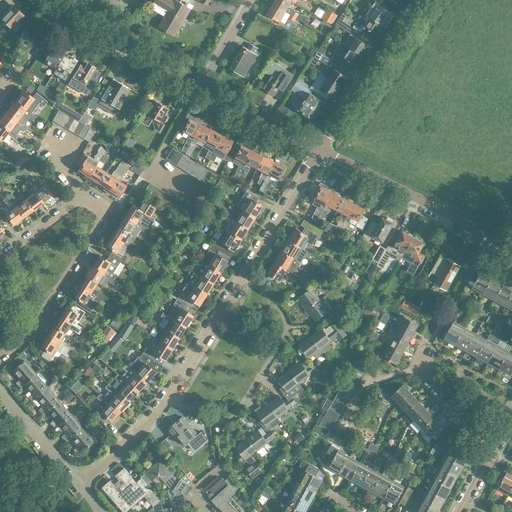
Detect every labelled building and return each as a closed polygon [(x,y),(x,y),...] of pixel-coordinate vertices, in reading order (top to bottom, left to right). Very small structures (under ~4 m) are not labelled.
[(170,0),(156,0),(155,2),(152,7),(165,15),(159,26),(175,35),(191,9),(176,0),(200,0),(208,5),(211,0),(172,0),(172,1),(170,0)] [(289,0),(275,0),(273,4),(285,11),(291,1),(289,0)] [(285,11),(273,4),(267,14),(279,21),(285,11)] [(18,21),(23,15),(12,5),(5,13),(2,11),(0,12),(0,17),(15,32),(22,25),(18,21)] [(370,10),(367,14),(366,15),(383,25),(389,15),(377,7),(373,12),(370,10)] [(328,10),(323,18),(330,23),(336,15),(328,10)] [(350,17),(343,13),(336,23),(346,30),(350,25),(346,23),(350,17)] [(376,35),(383,25),(366,15),(367,14),(366,13),(364,13),(361,14),(352,27),(365,35),(368,30),(376,35)] [(291,14),(288,17),(295,21),(294,22),(302,26),(304,21),(297,17),(291,14)] [(351,33),(344,43),(363,55),(369,45),(362,40),(365,35),(352,27),(350,25),(346,30),(351,33)] [(335,40),(329,43),(333,49),(338,46),(335,40)] [(363,55),(344,43),(336,55),(337,58),(335,61),(342,65),(346,59),(356,65),(363,55)] [(257,54),(260,49),(251,44),(248,49),(243,46),(230,68),(244,76),(257,55),(257,54)] [(318,51),(324,55),(330,58),(334,51),(322,44),(318,51)] [(56,68),(65,53),(53,46),(44,61),(56,68)] [(320,61),(324,55),(318,51),(315,57),(320,61)] [(65,53),(56,68),(67,75),(76,60),(65,53)] [(323,75),(341,87),(348,77),(341,72),(344,68),(333,61),(323,75)] [(85,84),(94,67),(87,63),(85,67),(80,64),(73,77),(85,84)] [(284,90),(292,77),(282,71),(275,67),(270,74),(272,75),(263,87),(275,95),(280,88),(284,90)] [(341,87),(323,75),(321,74),(311,89),(327,99),(330,95),(335,97),(341,87)] [(104,78),(91,98),(87,105),(94,109),(97,105),(114,114),(130,89),(113,78),(110,82),(104,78)] [(310,117),(321,100),(311,94),(313,91),(298,81),(292,89),(306,98),(299,110),(310,117)] [(22,90),(14,100),(31,113),(39,103),(44,106),(47,101),(36,92),(32,97),(22,90)] [(47,101),(53,104),(55,101),(58,97),(51,93),(47,101)] [(31,113),(14,100),(13,99),(9,103),(11,104),(7,111),(18,119),(21,122),(24,124),(29,118),(29,117),(28,116),(31,113)] [(160,121),(167,108),(154,100),(147,114),(144,120),(157,126),(159,121),(160,121)] [(53,121),(58,124),(64,113),(59,110),(53,121)] [(7,111),(0,119),(0,121),(10,130),(18,119),(7,111)] [(58,124),(64,127),(70,116),(64,113),(58,124)] [(191,142),(200,125),(201,122),(187,115),(183,123),(186,124),(182,131),(189,135),(187,139),(191,142)] [(64,127),(69,130),(75,119),(70,116),(64,127)] [(69,130),(74,133),(80,122),(75,119),(69,130)] [(10,130),(0,121),(0,138),(2,140),(7,134),(17,142),(20,137),(10,130)] [(33,131),(24,124),(21,122),(17,128),(29,137),(33,131)] [(79,136),(85,125),(80,122),(74,133),(79,136)] [(79,136),(84,139),(90,128),(85,125),(79,136)] [(202,146),(210,130),(200,125),(191,142),(195,144),(196,143),(202,146)] [(84,139),(88,141),(94,130),(90,128),(84,139)] [(210,130),(202,146),(202,147),(208,150),(213,152),(221,135),(210,130)] [(227,162),(228,159),(234,148),(230,145),(232,141),(221,135),(213,152),(217,154),(216,156),(227,162)] [(159,151),(164,141),(157,138),(152,148),(159,151)] [(186,152),(188,148),(191,142),(187,139),(181,150),(186,152)] [(237,141),(234,148),(228,159),(233,162),(238,165),(243,168),(252,151),(241,146),(242,144),(237,141)] [(88,178),(105,151),(106,149),(100,146),(97,150),(98,151),(94,159),(84,152),(77,163),(81,165),(77,171),(88,178)] [(177,152),(172,148),(166,158),(171,161),(177,152)] [(105,151),(88,178),(91,181),(92,179),(99,183),(106,172),(101,169),(108,158),(107,157),(108,156),(106,154),(108,152),(105,151)] [(262,156),(252,151),(243,168),(248,170),(250,165),(256,168),(262,156)] [(177,152),(171,161),(176,164),(182,155),(177,152)] [(213,152),(209,159),(213,161),(216,156),(217,154),(213,152)] [(29,159),(25,153),(14,162),(18,167),(29,159)] [(182,155),(176,164),(180,168),(187,158),(182,155)] [(264,180),(273,162),(262,156),(256,168),(262,171),(259,178),(260,178),(264,180)] [(187,158),(180,168),(185,171),(192,161),(187,158)] [(104,189),(107,191),(126,163),(121,160),(111,175),(106,172),(99,183),(105,187),(104,189)] [(192,161),(185,171),(190,174),(197,164),(192,161)] [(264,180),(261,186),(259,190),(263,192),(269,181),(275,185),(284,167),(273,162),(264,180)] [(121,192),(126,195),(132,185),(127,182),(125,185),(120,181),(129,166),(126,163),(107,191),(111,194),(112,192),(119,196),(121,192)] [(197,164),(190,174),(195,177),(202,168),(197,164)] [(235,172),(240,175),(243,168),(238,165),(235,172)] [(202,168),(195,177),(200,181),(207,171),(202,168)] [(244,177),(248,170),(243,168),(240,175),(244,177)] [(19,174),(23,179),(28,175),(24,170),(19,174)] [(14,188),(22,184),(19,179),(11,183),(14,188)] [(26,182),(31,188),(35,185),(30,179),(26,182)] [(200,181),(197,186),(207,192),(211,187),(200,181)] [(22,185),(27,192),(31,189),(31,188),(26,182),(22,185)] [(143,193),(148,196),(155,186),(150,183),(143,193)] [(38,189),(35,185),(31,188),(31,189),(42,203),(51,195),(44,185),(38,189)] [(160,189),(155,186),(148,196),(153,199),(160,189)] [(194,190),(204,197),(207,192),(197,186),(194,190)] [(324,209),(333,192),(322,186),(315,198),(321,201),(319,207),(324,209)] [(30,195),(25,199),(24,200),(32,210),(42,203),(31,189),(27,192),(30,195)] [(153,199),(158,202),(164,192),(160,189),(153,199)] [(201,202),(204,197),(194,190),(191,196),(201,202)] [(236,206),(254,218),(258,211),(260,213),(263,209),(260,207),(261,206),(255,203),(258,197),(246,190),(236,206)] [(169,196),(164,192),(158,202),(163,205),(169,196)] [(332,207),(337,210),(343,198),(333,192),(324,209),(328,212),(329,212),(332,207)] [(11,194),(7,197),(11,202),(15,199),(11,194)] [(23,217),(32,210),(24,200),(25,199),(21,195),(15,199),(11,202),(23,217)] [(163,205),(168,209),(174,199),(169,196),(163,205)] [(201,202),(191,196),(187,201),(197,207),(201,202)] [(3,200),(7,206),(11,202),(7,197),(3,200)] [(345,221),(354,203),(343,198),(337,210),(342,212),(340,218),(341,218),(345,221)] [(168,209),(173,212),(179,202),(174,199),(168,209)] [(141,225),(143,222),(145,223),(155,209),(143,201),(137,209),(132,205),(126,215),(141,225)] [(197,207),(187,201),(184,205),(194,212),(197,207)] [(1,208),(0,208),(0,217),(3,221),(8,217),(13,224),(23,217),(11,202),(7,206),(10,210),(5,214),(1,208)] [(178,215),(184,205),(179,202),(173,212),(178,215)] [(497,208),(506,218),(511,213),(511,210),(505,202),(497,208)] [(254,218),(236,206),(232,203),(229,208),(239,214),(234,221),(247,229),(254,218)] [(345,221),(349,223),(350,222),(362,229),(368,218),(361,215),(365,209),(354,203),(345,221)] [(184,205),(178,215),(188,222),(194,212),(184,205)] [(138,229),(141,225),(126,215),(119,225),(136,236),(140,230),(138,229)] [(224,230),(240,240),(244,233),(246,233),(248,230),(246,229),(247,229),(234,221),(224,215),(222,219),(228,223),(224,230)] [(384,242),(394,223),(392,222),(393,220),(388,218),(387,219),(382,217),(379,223),(377,224),(372,221),(363,236),(370,240),(372,236),(384,242)] [(345,221),(341,218),(336,228),(340,230),(345,221)] [(345,221),(340,230),(344,232),(349,223),(345,221)] [(311,229),(316,231),(318,227),(311,223),(309,227),(311,229)] [(112,235),(127,245),(130,241),(132,242),(136,236),(119,225),(112,235)] [(138,229),(140,230),(144,233),(147,229),(141,225),(138,229)] [(314,235),(316,231),(311,229),(309,233),(308,235),(296,228),(289,239),(301,246),(305,240),(312,245),(316,237),(314,235)] [(211,244),(232,257),(235,252),(233,250),(237,244),(239,244),(241,241),(240,240),(224,230),(217,241),(214,239),(211,244)] [(397,254),(402,257),(414,237),(413,236),(412,235),(409,234),(408,234),(403,231),(395,246),(397,247),(393,249),(392,247),(388,245),(387,249),(386,249),(382,256),(387,259),(388,256),(394,255),(394,254),(397,253),(397,254)] [(127,245),(112,235),(105,245),(112,250),(109,255),(120,262),(127,250),(125,249),(127,245)] [(402,257),(412,262),(414,259),(420,262),(421,262),(426,254),(420,251),(424,243),(419,240),(419,239),(416,237),(415,238),(414,237),(402,257)] [(289,239),(282,250),(300,261),(304,254),(309,257),(312,253),(301,246),(289,239)] [(136,245),(132,242),(130,241),(127,245),(134,249),(136,245)] [(226,267),(232,257),(211,244),(208,249),(209,250),(202,261),(220,272),(224,266),(226,267)] [(134,249),(127,245),(125,249),(127,250),(131,253),(134,249)] [(379,263),(382,256),(386,249),(380,245),(373,259),(379,263)] [(282,250),(275,261),(292,272),(293,270),(295,271),(298,271),(298,268),(296,266),(296,265),(302,269),(305,264),(300,261),(282,250)] [(103,272),(108,275),(114,279),(117,276),(113,273),(120,262),(109,255),(106,260),(99,255),(95,261),(93,259),(90,264),(93,265),(103,272)] [(447,289),(460,266),(448,260),(440,256),(431,271),(432,272),(430,277),(436,280),(435,283),(447,289)] [(190,269),(213,283),(220,272),(202,261),(197,258),(194,263),(190,269)] [(412,275),(420,262),(414,259),(412,262),(407,272),(412,275)] [(298,275),(292,272),(275,261),(267,273),(269,274),(268,275),(268,277),(271,279),(273,279),(274,277),(280,280),(284,273),(295,280),(298,275)] [(103,272),(93,265),(86,275),(97,282),(103,272)] [(206,295),(213,283),(190,269),(187,274),(191,276),(187,283),(206,295)] [(484,293),(493,276),(482,270),(473,287),(484,293)] [(80,285),(95,295),(98,291),(93,289),(97,282),(86,275),(80,285)] [(118,282),(114,279),(108,275),(105,280),(115,286),(118,282)] [(493,276),(484,293),(495,299),(504,282),(493,276)] [(299,298),(307,309),(320,299),(306,281),(300,285),(306,293),(299,298)] [(511,286),(504,282),(495,299),(506,305),(511,293),(511,286)] [(77,298),(75,302),(75,303),(88,311),(94,301),(92,300),(95,295),(80,285),(76,283),(73,288),(77,290),(73,296),(77,298)] [(176,299),(191,308),(194,303),(199,306),(206,295),(187,283),(176,299)] [(92,300),(94,301),(98,304),(101,299),(95,295),(92,300)] [(188,313),(191,308),(176,299),(173,304),(174,305),(168,316),(185,327),(192,316),(188,313)] [(331,314),(320,299),(307,309),(316,320),(322,315),(325,319),(331,314)] [(405,300),(401,307),(417,316),(421,308),(405,300)] [(86,312),(74,305),(71,309),(66,306),(60,316),(76,327),(79,323),(86,312)] [(475,321),(478,314),(473,312),(470,318),(475,321)] [(158,325),(178,338),(185,327),(168,316),(163,313),(160,317),(162,319),(158,325)] [(334,318),(331,314),(325,319),(327,322),(328,323),(334,318)] [(109,324),(117,329),(123,320),(116,315),(109,324)] [(60,316),(53,326),(64,333),(67,328),(72,332),(72,331),(74,332),(77,327),(76,327),(60,316)] [(404,316),(399,326),(413,334),(419,324),(404,316)] [(321,328),(310,336),(323,353),(331,347),(327,343),(337,336),(340,339),(346,334),(336,321),(330,326),(333,330),(326,334),(321,328)] [(449,341),(456,344),(465,327),(454,321),(448,332),(444,330),(439,339),(440,340),(446,344),(447,343),(449,341)] [(159,342),(171,349),(178,338),(158,325),(156,324),(153,328),(158,331),(154,338),(159,342)] [(46,336),(62,347),(65,342),(60,339),(64,333),(53,326),(46,336)] [(114,331),(106,326),(98,338),(102,341),(101,343),(104,345),(106,343),(114,331)] [(413,334),(399,326),(394,336),(408,344),(413,334)] [(456,344),(467,350),(476,333),(465,327),(456,344)] [(467,350),(477,356),(487,339),(476,333),(467,350)] [(45,350),(41,355),(41,356),(49,361),(56,351),(59,352),(62,347),(46,336),(40,347),(45,350)] [(323,353),(310,336),(299,345),(309,357),(314,353),(317,358),(323,353)] [(394,336),(388,346),(403,354),(408,344),(394,336)] [(498,345),(487,339),(477,356),(476,360),(480,362),(482,359),(488,362),(498,345)] [(491,369),(493,365),(499,368),(509,351),(511,345),(501,339),(498,345),(488,362),(487,366),(491,369)] [(71,346),(65,342),(62,347),(68,351),(71,346)] [(164,360),(171,349),(159,342),(152,353),(145,348),(142,354),(157,363),(160,357),(164,360)] [(403,354),(388,346),(383,356),(397,364),(403,354)] [(70,353),(68,351),(62,347),(59,352),(67,358),(70,353)] [(511,352),(509,351),(499,368),(511,375),(511,372),(511,352)] [(157,363),(142,354),(140,357),(138,356),(129,367),(135,372),(146,382),(151,376),(153,378),(159,371),(158,371),(161,365),(157,363)] [(358,357),(355,361),(367,368),(369,363),(358,357)] [(20,388),(23,385),(36,374),(24,361),(12,371),(19,380),(16,384),(20,388)] [(300,362),(289,370),(299,383),(314,372),(309,366),(305,361),(301,364),(300,362)] [(355,361),(352,366),(364,373),(367,368),(355,361)] [(309,366),(314,372),(317,369),(313,363),(309,366)] [(96,364),(93,368),(98,373),(101,369),(96,364)] [(123,379),(138,391),(143,385),(145,387),(148,383),(146,382),(135,372),(129,367),(126,364),(123,368),(128,373),(123,379)] [(90,366),(83,374),(87,377),(94,370),(90,366)] [(352,366),(346,378),(357,384),(364,373),(352,366)] [(299,383),(289,370),(278,379),(288,391),(299,383)] [(31,401),(35,398),(47,388),(36,374),(23,385),(31,393),(27,397),(31,401)] [(114,388),(129,401),(134,395),(136,397),(139,393),(137,392),(138,391),(123,379),(117,374),(114,378),(119,383),(114,388)] [(346,378),(343,383),(354,389),(357,384),(346,378)] [(76,382),(72,387),(78,393),(82,387),(76,382)] [(343,383),(340,388),(352,394),(354,389),(343,383)] [(130,403),(129,402),(129,401),(114,388),(109,384),(106,387),(110,391),(104,397),(120,411),(126,405),(127,406),(130,403)] [(399,404),(411,393),(403,384),(392,395),(399,404)] [(43,414),(46,412),(59,401),(47,388),(35,398),(42,407),(38,410),(43,414)] [(337,393),(349,399),(352,394),(340,388),(337,393)] [(67,402),(73,396),(70,392),(63,398),(67,402)] [(101,401),(96,407),(98,409),(93,414),(103,422),(107,417),(111,421),(120,411),(104,397),(100,393),(97,397),(101,401)] [(337,393),(334,398),(346,405),(349,399),(337,393)] [(399,404),(407,412),(419,401),(411,393),(399,404)] [(279,396),(268,404),(278,417),(289,409),(293,413),(296,411),(296,410),(288,399),(284,402),(279,396)] [(288,399),(296,410),(300,407),(292,397),(288,399)] [(334,398),(331,403),(343,410),(346,405),(334,398)] [(54,428),(58,425),(70,415),(59,401),(46,412),(54,420),(50,424),(54,428)] [(415,420),(426,409),(419,401),(407,412),(415,420)] [(331,403),(329,408),(340,415),(343,410),(331,403)] [(278,417),(268,404),(257,413),(267,425),(270,423),(273,428),(281,422),(278,417)] [(329,408),(325,414),(337,420),(340,415),(329,408)] [(426,409),(415,420),(422,428),(434,417),(426,409)] [(89,414),(84,419),(87,423),(92,417),(89,414)] [(325,414),(323,419),(334,425),(337,420),(325,414)] [(66,441),(69,438),(82,428),(70,415),(58,425),(65,433),(62,437),(66,441)] [(186,445),(198,435),(182,416),(164,432),(168,437),(171,434),(179,443),(182,441),(186,445)] [(434,417),(422,428),(430,437),(442,426),(434,417)] [(331,431),(334,425),(323,419),(319,424),(331,431)] [(93,441),(82,428),(69,438),(76,447),(73,450),(77,454),(93,441)] [(258,430),(247,438),(256,451),(271,439),(267,433),(263,436),(258,430)] [(270,430),(267,433),(271,439),(275,436),(270,430)] [(250,455),(256,451),(247,438),(235,446),(240,453),(236,456),(241,462),(245,459),(250,466),(246,469),(253,478),(262,470),(250,455)] [(344,439),(341,446),(345,448),(349,441),(344,439)] [(356,445),(352,452),(357,455),(360,448),(356,445)] [(452,445),(446,456),(463,465),(469,454),(452,445)] [(340,473),(349,456),(330,446),(322,459),(331,463),(329,467),(340,473)] [(436,457),(439,452),(432,449),(430,454),(436,457)] [(362,485),(373,465),(368,462),(368,458),(371,454),(366,451),(360,462),(350,479),(362,485)] [(349,456),(340,473),(350,479),(360,462),(349,456)] [(463,465),(446,456),(440,467),(457,476),(463,465)] [(374,464),(379,467),(380,466),(379,466),(382,460),(377,458),(374,464)] [(159,460),(141,476),(141,477),(148,485),(159,475),(170,488),(168,490),(170,497),(184,493),(192,481),(186,474),(178,481),(172,475),(176,472),(169,465),(166,468),(159,460)] [(305,471),(299,482),(316,491),(322,479),(315,476),(319,469),(303,460),(300,466),(305,471)] [(362,485),(372,491),(382,474),(377,471),(379,467),(374,464),(373,465),(362,485)] [(414,468),(408,464),(405,469),(412,473),(414,468)] [(440,467),(434,478),(451,487),(457,476),(440,467)] [(136,482),(124,468),(115,476),(119,480),(114,485),(110,479),(101,487),(104,490),(116,504),(116,505),(117,507),(118,506),(123,511),(125,511),(144,496),(153,506),(161,499),(148,485),(141,477),(136,482)] [(399,469),(395,476),(400,479),(404,472),(399,469)] [(509,494),(511,488),(511,475),(506,472),(498,488),(509,494)] [(383,497),(393,480),(382,474),(372,491),(373,491),(371,495),(375,497),(377,494),(383,497)] [(221,511),(237,511),(227,499),(240,487),(229,475),(224,480),(222,478),(209,489),(211,492),(207,495),(221,511)] [(451,487),(434,478),(428,489),(445,498),(451,487)] [(393,480),(383,497),(395,503),(404,486),(393,480)] [(316,491),(299,482),(293,493),(310,502),(316,491)] [(428,489),(422,500),(439,509),(445,498),(428,489)] [(405,491),(399,502),(406,506),(412,495),(405,491)] [(153,506),(146,511),(176,511),(175,508),(179,506),(187,504),(184,493),(170,497),(172,506),(163,508),(161,499),(153,506)] [(293,493),(287,504),(302,511),(304,511),(310,502),(293,493)] [(437,511),(439,509),(422,500),(416,511),(417,511),(437,511)] [(261,502),(259,508),(265,511),(268,504),(261,502)]
